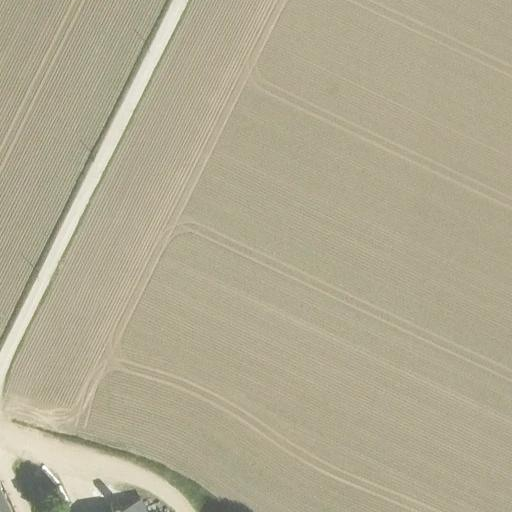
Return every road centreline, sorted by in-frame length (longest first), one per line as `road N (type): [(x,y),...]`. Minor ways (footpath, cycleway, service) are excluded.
road 1 (unclassified): [(0,368),(182,0)]
road 2 (track): [(0,431),(159,483),(182,511)]
